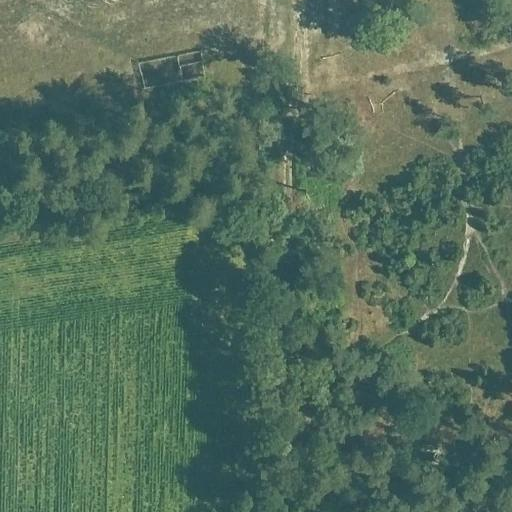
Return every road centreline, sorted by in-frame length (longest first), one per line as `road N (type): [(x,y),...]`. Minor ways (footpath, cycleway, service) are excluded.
road 1 (track): [(298,370),(288,283),(296,184)]
road 2 (track): [(287,511),(302,448),(298,370)]
